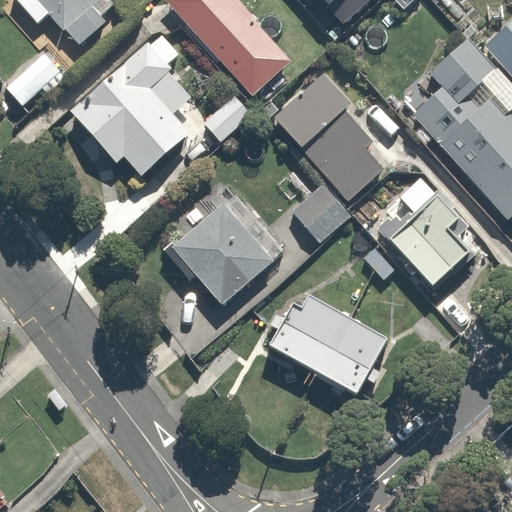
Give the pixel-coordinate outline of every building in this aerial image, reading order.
[(12,0),(26,15),(42,0),(83,44),(116,13),(103,0),(12,0)] [(243,0),(163,0),(248,93),(292,54),(243,0)] [(308,0),(314,6),(319,2),(342,28),(372,0),(308,0)] [(511,21),(482,48),(511,82),(511,21)] [(181,51),(159,26),(65,110),(113,164),(124,155),(137,171),(202,113),(162,69),(181,51)] [(511,95),(511,82),(482,48),(465,28),(424,63),(443,85),(408,115),(442,154),(496,217),(511,203),(511,121),(499,106),(511,95)] [(64,74),(43,48),(1,82),(22,108),(64,74)] [(322,78),(273,122),(347,205),(383,173),(364,153),(372,146),(343,114),(350,108),(322,78)] [(251,111),(232,92),(201,122),(219,141),(251,111)] [(407,209),(357,253),(385,285),(407,266),(421,282),(479,232),(425,169),(395,195),(407,209)] [(348,215),(317,181),(284,211),(315,246),(348,215)] [(284,254),(224,186),(151,249),(183,285),(192,277),(221,309),(284,254)] [(354,392),(362,377),(379,386),(392,362),(375,353),(385,333),(289,284),(259,343),(354,392)] [(497,511),(483,492),(453,511),(497,511)]
